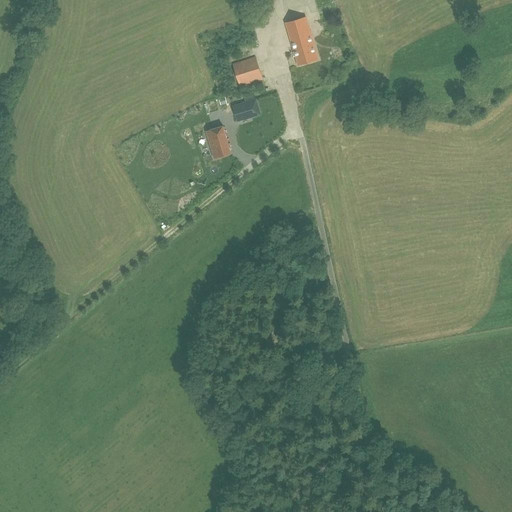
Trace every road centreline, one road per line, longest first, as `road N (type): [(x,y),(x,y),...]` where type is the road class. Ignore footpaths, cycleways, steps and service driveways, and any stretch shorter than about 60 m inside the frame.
road 1 (unclassified): [(288,0),(274,40),(381,511)]
road 2 (track): [(299,132),(0,379)]
